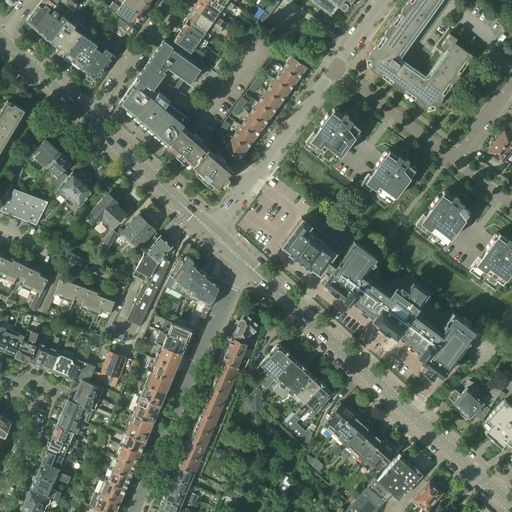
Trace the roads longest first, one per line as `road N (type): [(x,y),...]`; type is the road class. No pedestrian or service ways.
road 1 (secondary): [(511,509),(239,259)]
road 2 (residential): [(134,511),(239,259)]
road 3 (residential): [(213,232),(335,68)]
road 4 (secondary): [(213,232),(89,119)]
road 5 (residential): [(455,159),(335,68)]
road 6 (residential): [(89,119),(175,0)]
road 7 (residential): [(0,385),(35,407),(0,502)]
road 8 (residential): [(121,285),(0,229)]
